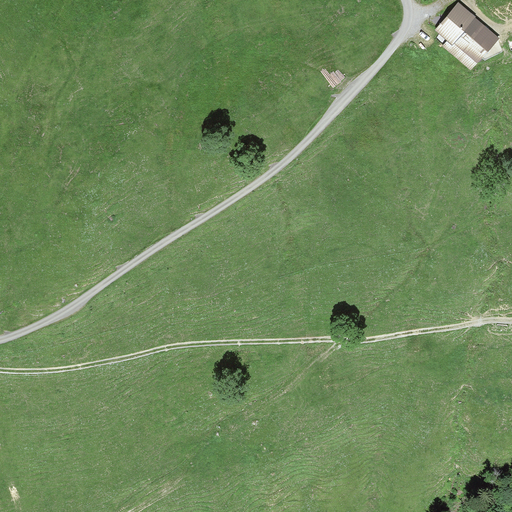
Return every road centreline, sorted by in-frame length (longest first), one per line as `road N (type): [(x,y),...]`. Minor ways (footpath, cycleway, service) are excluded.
road 1 (unclassified): [(0,340),(70,307),(278,168),(388,52),(405,25),(404,0)]
road 2 (track): [(511,321),(366,341),(173,346),(65,371),(0,371)]
